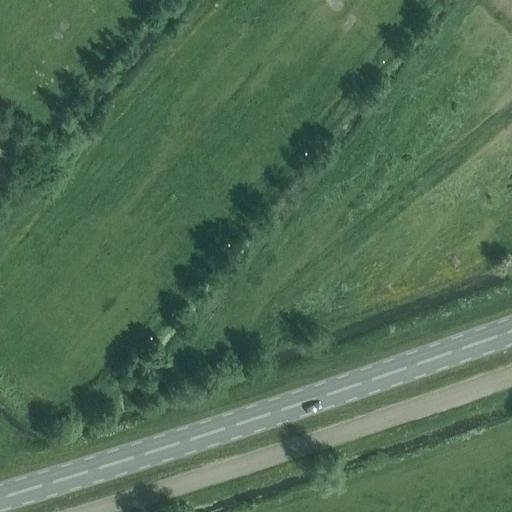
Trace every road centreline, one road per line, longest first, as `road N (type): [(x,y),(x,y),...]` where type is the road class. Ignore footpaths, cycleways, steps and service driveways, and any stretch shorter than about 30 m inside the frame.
road 1 (primary): [(511,331),(259,421),(0,496)]
road 2 (unclassified): [(109,511),(511,379)]
